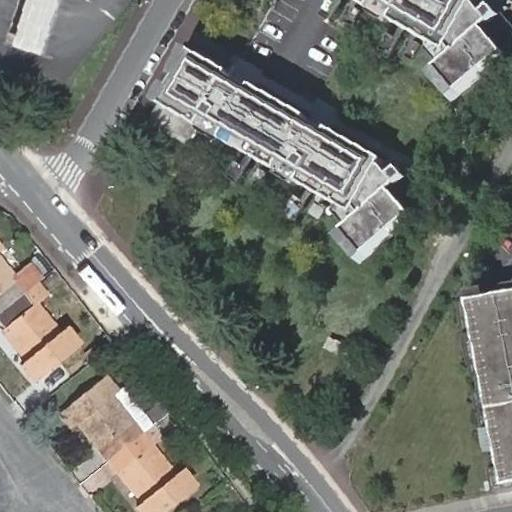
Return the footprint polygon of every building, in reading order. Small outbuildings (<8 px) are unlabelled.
[(347,0),(370,13),(376,2),(397,14),(391,25),(431,48),(447,57),(475,7),(478,2),(474,0),(347,0)] [(391,25),(397,14),(376,2),(370,13),(368,16),(389,29),(391,25)] [(499,19),(508,12),(497,5),(492,10),(499,19)] [(484,17),(475,7),(447,57),(431,48),(427,54),(440,69),(478,35),(482,32),(504,57),(511,50),(511,33),(499,19),(490,27),(482,18),(484,17)] [(499,19),(492,10),(484,17),(482,18),(490,27),(499,19)] [(457,98),(504,57),(482,32),(478,35),(440,69),(435,73),(457,98)] [(309,121),(253,89),(252,92),(230,79),(236,69),(222,61),(220,65),(195,50),(153,124),(192,146),(198,135),(207,120),(228,133),(222,144),(223,144),(277,175),(278,175),(284,164),(305,176),(299,187),(339,210),(354,219),(383,169),(385,164),(330,133),(328,135),(307,123),(309,121)] [(457,98),(435,73),(428,79),(450,104),(457,98)] [(222,144),(228,133),(207,120),(198,135),(221,148),(223,144),(222,144)] [(299,187),(305,176),(284,164),(278,175),(277,175),(275,179),(297,191),(299,187)] [(407,182),(416,174),(405,168),(399,173),(407,182)] [(428,206),(407,182),(398,189),(390,181),(391,179),(383,169),(354,219),(339,210),(335,217),(348,231),(386,198),(388,196),(390,194),(412,219),(428,206)] [(407,182),(399,173),(391,179),(390,181),(398,189),(407,182)] [(365,260),(412,219),(390,194),(388,196),(386,198),(348,231),(343,235),(365,260)] [(365,260),(343,235),(336,241),(358,266),(365,260)] [(15,280),(0,261),(0,313),(22,295),(38,282),(41,280),(31,268),(15,280)] [(38,282),(22,295),(31,307),(34,304),(47,295),(38,282)] [(459,294),(498,494),(511,491),(511,284),(504,286),(459,294)] [(0,313),(0,323),(4,329),(0,331),(0,333),(25,362),(20,366),(33,383),(78,346),(64,329),(58,334),(34,304),(31,307),(22,295),(0,313)] [(338,357),(344,348),(328,338),(322,348),(338,357)] [(142,414),(122,388),(116,393),(103,378),(59,414),(71,429),(76,425),(97,451),(100,448),(111,459),(136,438),(127,426),(131,423),(142,414)] [(151,426),(136,438),(146,449),(150,446),(161,437),(151,426)] [(136,438),(111,459),(120,471),(116,474),(140,503),(135,508),(138,511),(164,511),(193,488),(179,471),(173,475),(150,446),(146,449),(136,438)]
